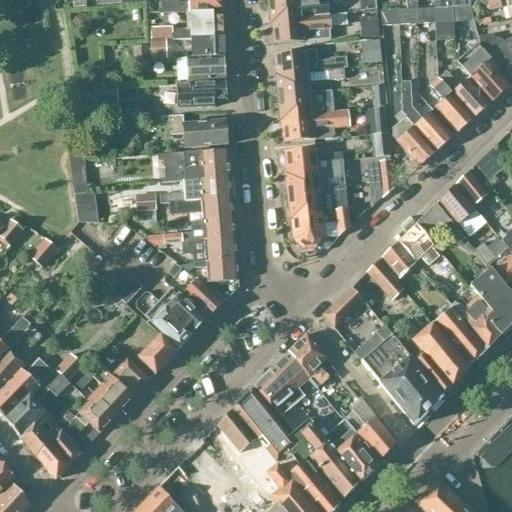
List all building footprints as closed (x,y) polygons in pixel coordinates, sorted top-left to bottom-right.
[(178,15),(190,14),(222,13),(221,0),(188,0),(189,2),(160,4),(161,16),(178,15)] [(302,8),(301,0),(293,0),(269,2),(271,25),(272,25),(304,21),(304,19),(329,17),(328,7),(315,8),(315,7),(302,8)] [(375,0),(362,0),(363,12),(376,11),(375,0)] [(468,0),(434,0),(435,11),(470,8),(468,0)] [(501,9),(499,0),(487,3),(489,11),(501,9)] [(333,22),(357,21),(356,2),(332,3),(333,22)] [(435,10),(417,11),(417,26),(435,25),(435,12),(435,10)] [(382,27),(399,26),(398,12),(398,11),(381,12),(382,27)] [(417,11),(398,12),(399,26),(417,26),(417,11)] [(452,11),(435,12),(435,25),(453,24),(452,11)] [(224,37),(222,13),(190,14),(190,18),(191,30),(172,30),(172,42),(191,41),(191,38),(224,37)] [(153,49),(172,49),(170,16),(151,17),(153,49)] [(304,21),(272,25),(274,47),(331,41),(330,32),(331,32),(329,17),(304,19),(304,21)] [(480,48),(489,59),(509,52),(510,55),(511,54),(511,40),(504,43),(497,39),(494,40),(493,36),(478,39),(480,48)] [(224,58),(224,37),(191,38),(191,41),(192,59),(224,58)] [(361,44),(363,66),(382,64),(379,42),(361,44)] [(477,45),(456,64),(459,67),(493,104),(509,89),(496,74),(487,64),(491,61),(488,59),(480,48),(477,45)] [(148,65),(147,48),(134,49),(135,65),(148,65)] [(316,52),(275,56),(277,78),(309,75),(309,76),(328,74),(327,73),(344,71),(348,70),(347,59),(330,61),(331,62),(317,64),(316,52)] [(511,54),(510,55),(509,52),(489,59),(496,67),(506,65),(507,66),(511,64),(511,54)] [(226,81),(224,58),(186,60),(187,83),(226,81)] [(345,81),(344,71),(327,73),(328,74),(329,83),(345,81)] [(445,74),(438,81),(473,121),(490,107),(466,81),(458,89),(445,74)] [(311,97),(311,95),(309,76),(309,75),(277,78),(276,78),(278,101),(311,97)] [(176,76),(157,77),(158,97),(177,97),(176,76)] [(473,121),(438,81),(431,87),(444,102),(435,109),(458,135),(473,121)] [(420,168),(436,154),(413,129),(401,114),(402,112),(401,96),(401,84),(401,83),(393,84),(395,119),(399,124),(392,130),(392,138),(397,143),(420,168)] [(409,84),(401,84),(401,96),(402,112),(401,114),(413,129),(436,154),(452,140),(429,114),(422,121),(409,106),(412,104),(410,95),(409,84)] [(226,85),(177,86),(177,110),(214,109),(214,103),(226,103),(226,85)] [(371,89),(373,109),(387,108),(385,87),(371,89)] [(331,93),(325,94),(311,95),(311,97),(278,101),(281,122),(313,119),(313,117),(333,115),(331,93)] [(348,113),(338,114),(333,115),(313,117),(313,119),(281,122),(284,145),(333,139),(334,138),(334,129),(349,128),(348,113)] [(184,150),(227,146),(225,123),(183,126),(183,117),(169,118),(171,137),(183,137),(184,150)] [(387,135),(373,136),(376,159),(391,158),(387,135)] [(284,154),(287,176),(332,172),(331,164),(331,162),(318,163),(317,151),(284,154)] [(491,152),(475,167),(489,184),(506,167),(491,152)] [(198,170),(199,182),(230,179),(230,175),(232,171),(229,167),(228,153),(185,156),(185,159),(158,162),(158,172),(186,170),(187,172),(198,170)] [(82,155),(69,157),(74,196),(87,195),(85,163),(83,163),(82,155)] [(343,162),(331,164),(332,172),(287,176),(286,176),(288,199),(321,195),(320,185),(330,184),(330,176),(344,174),(343,162)] [(378,164),(383,199),(394,191),(390,162),(378,164)] [(163,192),(183,189),(180,171),(160,174),(163,192)] [(469,174),(455,187),(472,208),(487,196),(469,174)] [(230,183),(230,179),(199,182),(183,183),(184,195),(159,197),(160,206),(169,206),(169,205),(232,200),(231,192),(233,187),(230,183)] [(469,239),(486,226),(455,188),(439,203),(469,239)] [(155,195),(136,196),(136,213),(155,212),(155,195)] [(323,217),(335,216),(335,212),(347,210),(346,203),(323,206),(321,195),(288,199),(290,221),(291,220),(323,217)] [(232,209),(232,200),(169,205),(169,206),(170,217),(202,215),(203,223),(234,220),(235,212),(232,209)] [(436,206),(417,225),(430,242),(449,222),(436,206)] [(351,228),(347,210),(335,212),(335,216),(336,221),(339,239),(351,228)] [(329,222),(336,221),(335,216),(323,217),(291,220),(293,242),(304,251),(317,250),(326,239),(324,226),(329,225),(329,222)] [(10,222),(4,229),(0,233),(0,245),(6,251),(9,248),(10,248),(23,232),(25,229),(13,219),(10,222)] [(190,224),(191,235),(163,237),(164,247),(182,246),(235,242),(234,234),(236,229),(233,225),(234,220),(203,223),(190,224)] [(417,225),(397,243),(415,265),(421,260),(429,269),(440,259),(432,249),(434,248),(430,242),(417,225)] [(511,234),(501,244),(508,252),(511,256),(511,234)] [(42,271),(58,252),(45,241),(29,260),(42,271)] [(235,250),(235,242),(182,246),(182,257),(192,256),(193,266),(194,265),(236,262),(236,258),(238,253),(235,250)] [(415,265),(397,244),(381,260),(399,281),(415,265)] [(487,268),(495,262),(482,246),(474,252),(487,268)] [(511,256),(508,252),(495,262),(487,268),(505,289),(508,293),(511,297),(511,256)] [(236,262),(194,265),(194,270),(206,269),(208,286),(225,303),(238,289),(237,275),(239,270),(237,266),(236,262)] [(378,263),(367,274),(393,301),(405,290),(378,263)] [(181,270),(175,265),(167,275),(174,280),(181,270)] [(490,273),(468,291),(503,334),(511,325),(511,297),(508,293),(507,293),(490,273)] [(142,289),(133,281),(117,298),(126,306),(142,289)] [(183,295),(181,298),(171,289),(153,308),(160,315),(151,324),(177,350),(203,323),(204,324),(221,305),(196,281),(183,295)] [(351,290),(323,317),(334,331),(362,303),(351,290)] [(503,334),(468,291),(451,308),(488,350),(503,334)] [(469,369),(487,351),(452,310),(433,327),(469,369)] [(22,319),(0,343),(0,362),(8,354),(23,336),(25,334),(25,333),(29,329),(31,326),(22,319)] [(30,328),(29,329),(25,333),(25,334),(23,336),(34,346),(41,338),(30,328)] [(441,400),(410,360),(411,359),(384,328),(376,335),(384,344),(361,363),(380,386),(414,428),(441,400)] [(414,363),(442,399),(468,370),(432,328),(414,344),(423,354),(414,363)] [(318,391),(329,379),(318,369),(325,361),(306,337),(288,355),(306,377),(318,391)] [(138,361),(155,377),(176,354),(161,338),(138,361)] [(0,362),(0,396),(25,375),(21,372),(24,368),(8,354),(0,362)] [(288,381),(294,388),(304,376),(288,356),(269,374),(280,388),(288,381)] [(67,384),(82,369),(71,358),(56,373),(67,384)] [(78,416),(75,419),(64,431),(74,440),(87,426),(93,431),(80,445),(85,450),(99,435),(133,399),(150,382),(126,360),(110,377),(96,364),(76,386),(82,392),(93,380),(100,387),(86,402),(88,404),(77,416),(78,416)] [(36,406),(49,392),(57,399),(69,387),(56,373),(43,386),(43,385),(39,389),(6,422),(20,440),(44,413),(45,413),(36,406)] [(303,399),(294,388),(288,381),(280,388),(269,374),(252,392),(296,447),(306,459),(306,463),(309,461),(344,502),(360,484),(337,456),(332,451),(309,423),(298,433),(278,408),(290,398),(296,405),(303,399)] [(39,389),(25,375),(0,396),(0,415),(6,422),(39,389)] [(276,464),(296,447),(252,392),(233,411),(257,441),(276,464)] [(239,455),(249,447),(257,441),(233,411),(217,428),(239,455)] [(55,481),(80,456),(44,413),(20,440),(55,481)] [(352,433),(378,465),(397,446),(375,420),(365,429),(353,415),(344,423),(352,433)] [(337,456),(360,484),(378,465),(352,433),(332,451),(337,456)] [(306,459),(296,447),(289,454),(300,467),(287,478),(314,511),(335,511),(341,507),(306,463),(306,459)] [(0,493),(14,480),(0,463),(0,493)] [(314,511),(287,478),(277,467),(265,477),(280,495),(273,501),(278,507),(281,511),(314,511)] [(423,511),(469,511),(438,482),(416,505),(423,511)] [(0,511),(25,511),(30,507),(13,487),(0,497),(0,511)] [(179,511),(176,508),(159,488),(147,500),(157,511),(179,511)] [(222,511),(209,489),(197,496),(205,511),(222,511)] [(157,511),(147,500),(136,511),(137,511),(157,511)]
